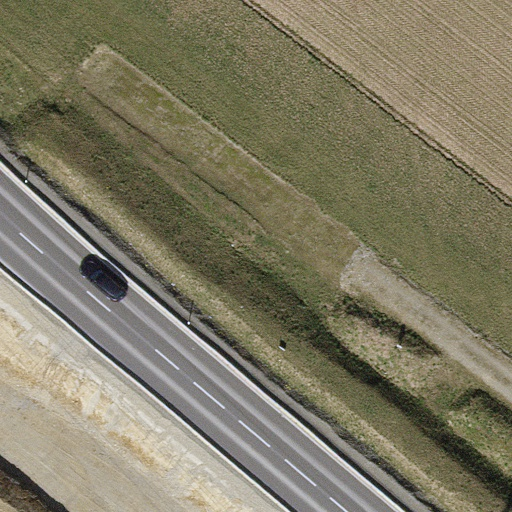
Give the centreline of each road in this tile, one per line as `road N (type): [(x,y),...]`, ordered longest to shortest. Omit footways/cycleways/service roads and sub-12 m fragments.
road 1 (primary): [(349,511),(0,215)]
road 2 (primary): [(0,396),(150,511)]
